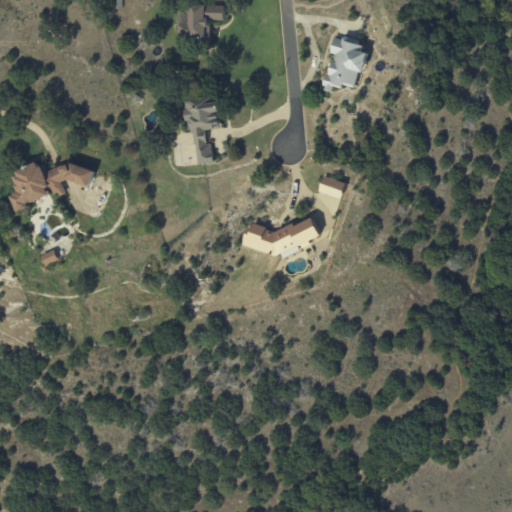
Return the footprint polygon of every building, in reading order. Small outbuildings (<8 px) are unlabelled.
[(225,6),(178,5),(176,41),(209,43),(210,20),(224,21),(225,6)] [(355,88),(358,72),(364,73),(368,53),(361,52),(363,42),(343,38),(343,40),(334,38),(330,54),(331,55),(324,91),(332,93),(333,86),(342,88),(343,85),(355,88)] [(221,129),(219,98),(188,100),(194,165),(214,164),(212,143),(207,143),(206,130),(221,129)] [(15,213),(26,209),(26,205),(48,197),(51,187),(55,197),(64,192),(61,183),(67,181),(91,187),(95,171),(71,164),(64,167),(61,166),(46,172),(44,167),(35,164),(9,174),(17,193),(9,196),(15,213)] [(346,183),(323,177),(319,192),(341,199),(346,183)] [(242,246),(275,257),(279,255),(285,257),(309,248),(311,241),(321,237),(313,218),(296,225),(293,225),(275,231),(256,225),(247,229),(242,246)] [(45,266),(59,261),(55,251),(41,256),(45,266)]
